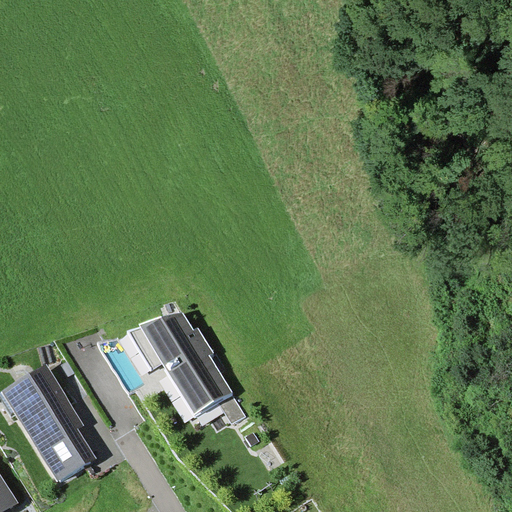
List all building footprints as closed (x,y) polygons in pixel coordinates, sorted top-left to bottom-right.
[(182,311),(139,324),(141,326),(163,363),(195,415),(232,392),(210,354),(214,353),(198,328),(194,329),(182,311)] [(163,363),(141,326),(128,331),(151,369),(163,363)] [(84,425),(46,364),(1,391),(3,393),(15,413),(57,482),(96,458),(78,429),(84,425)] [(0,395),(12,415),(15,413),(3,393),(0,394),(0,395)] [(0,511),(1,511),(18,502),(0,473),(0,511)]
